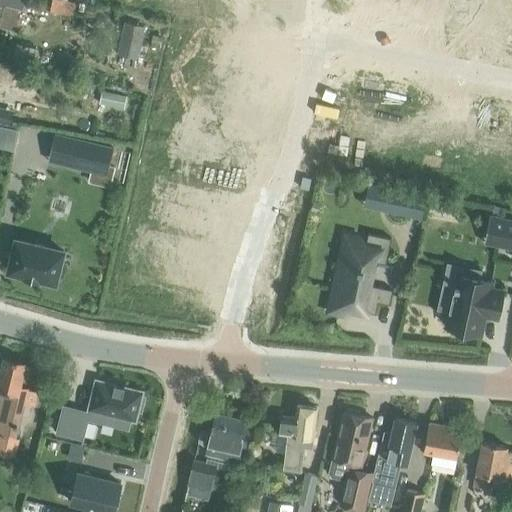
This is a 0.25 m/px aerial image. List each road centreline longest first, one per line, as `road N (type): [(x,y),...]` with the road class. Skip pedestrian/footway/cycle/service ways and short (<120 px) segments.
road 1 (residential): [(314,43),(228,368)]
road 2 (unclassified): [(511,392),(228,368)]
road 3 (residential): [(314,43),(511,82)]
road 4 (unclassified): [(183,363),(0,323)]
road 5 (residential): [(183,363),(150,511)]
